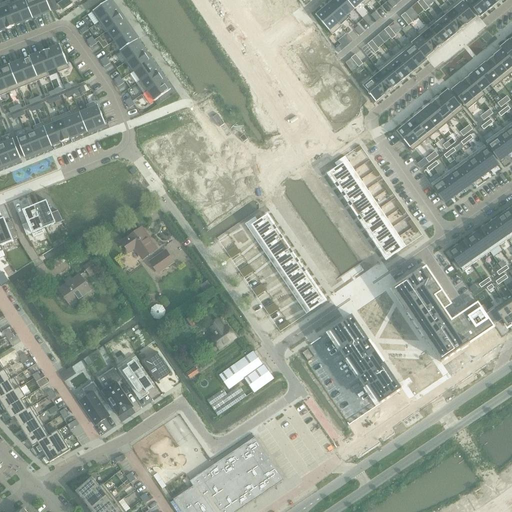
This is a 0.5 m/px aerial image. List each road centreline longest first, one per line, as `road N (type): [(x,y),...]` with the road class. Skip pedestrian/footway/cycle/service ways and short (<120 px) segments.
road 1 (residential): [(35,485),(181,402),(213,446),(301,390),(273,350),(332,310)]
road 2 (residential): [(508,346),(328,467)]
road 3 (residential): [(0,50),(69,29),(112,90),(128,132),(125,147)]
road 4 (residential): [(511,2),(376,111),(379,135)]
road 5 (residential): [(0,199),(125,147)]
road 6 (residential): [(229,0),(260,42),(320,0)]
